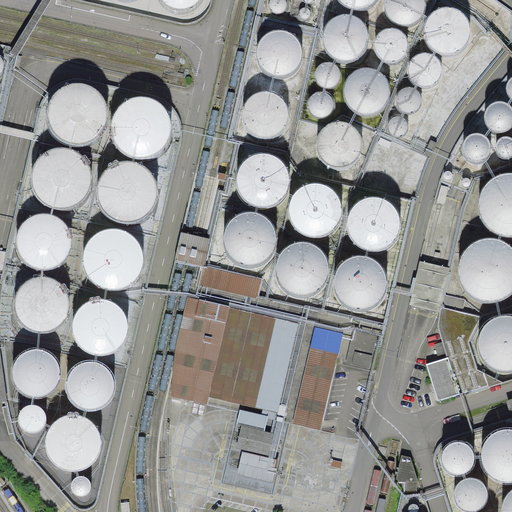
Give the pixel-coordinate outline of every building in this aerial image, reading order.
[(203,0),(157,0),(160,5),(165,11),(172,14),(179,16),(187,15),(194,12),(199,7),(203,0)] [(271,0),(272,0),(271,3),(271,6),(274,10),(276,12),(280,13),(283,12),(286,10),(288,8),(289,5),(289,2),(287,0),(271,0)] [(341,0),(344,3),(350,8),(358,10),(365,10),(373,8),(380,2),(381,0),(341,0)] [(389,0),(389,4),(390,10),(392,17),(397,22),(403,25),(410,26),(417,24),(423,21),(428,15),(430,8),(429,1),(428,0),(389,0)] [(311,9),(308,8),(306,8),(304,8),(303,10),(302,11),(301,13),(302,15),(303,17),(304,18),(306,19),(308,19),(309,19),(311,18),(312,16),(313,14),(313,12),(312,10),(311,9)] [(437,48),(443,52),(451,55),(459,54),(466,51),(472,46),(476,39),(477,32),(476,25),(473,18),(468,13),(462,10),(455,8),(447,9),(440,12),(435,18),(431,25),(430,33),(432,41),(437,48)] [(370,24),(364,18),(357,15),(349,14),(341,16),(334,21),(329,27),(327,34),(326,42),(329,50),(334,56),(340,60),(348,62),(356,62),(363,59),(369,53),(373,47),(374,39),(373,31),(370,24)] [(392,29),(386,32),(382,35),(380,40),(379,46),(380,51),(382,56),(386,60),(391,62),(396,63),(401,62),(406,60),(410,56),(413,50),(413,44),(412,38),(408,33),(403,30),(398,29),(392,29)] [(304,66),(307,58),(307,51),(305,43),(301,37),(294,32),(287,30),(279,30),(272,33),(266,38),(262,45),(260,52),(261,60),(264,67),(270,72),(277,76),(284,77),(292,75),(299,71),(304,66)] [(425,54),(420,57),(416,60),(413,65),(413,70),(413,76),(416,81),(420,85),(424,87),(430,88),(435,87),(440,85),(444,80),(447,75),(447,69),(445,63),(442,58),(437,55),(431,53),(425,54)] [(332,63),(328,64),(324,65),(321,68),(319,72),(319,76),(320,80),(322,84),(325,87),(329,88),(333,88),(337,87),(341,85),(343,81),(344,77),(344,73),(343,69),(340,66),(336,64),(332,63)] [(386,72),(378,69),(370,68),(361,71),(356,75),(351,82),(348,90),(349,98),(352,105),(357,111),(366,116),(375,116),(383,114),(390,108),(395,99),(396,94),(396,87),(393,80),(386,72)] [(110,125),(111,115),(109,105),(104,96),(97,89),(87,85),(77,85),(67,87),(59,93),(52,101),(49,111),(50,121),(53,131),(60,139),(68,144),(78,147),(89,145),(98,141),(105,134),(110,125)] [(411,88),(407,89),(404,91),(401,95),(399,99),(400,103),(401,108),(404,111),(408,113),(413,114),(417,113),(421,111),(424,108),(426,104),(426,100),(425,96),(423,92),(420,89),(416,88),(411,88)] [(328,92),(323,91),(319,91),(315,93),(312,96),(310,100),(309,104),(309,108),(311,112),(314,115),(317,117),(322,118),(326,118),(330,115),(334,112),(335,108),(336,103),(334,99),(332,95),(328,92)] [(290,128),(293,121),(293,113),(291,106),(287,99),(281,95),(273,92),(265,93),(258,95),(252,100),(248,107),(246,114),(247,122),(251,129),(256,134),(263,138),(271,139),(278,137),(285,134),(290,128)] [(174,138),(176,128),(174,118),(169,109),(161,102),(151,98),(141,98),(131,100),(123,106),(117,114),(114,124),(114,134),(117,144),(124,152),(133,157),(143,160),(153,158),(162,154),(169,147),(174,138)] [(500,105),(497,109),(494,113),(493,119),(494,124),(497,128),(501,131),(505,133),(510,133),(511,132),(511,103),(510,103),(505,103),(500,105)] [(393,119),(391,121),(390,125),(390,128),(391,131),(393,133),(395,135),(398,136),(402,136),(405,135),(407,133),(409,130),(410,127),(409,124),(408,120),(406,118),(402,117),(399,116),(396,117),(393,119)] [(321,136),(319,144),(320,153),(324,160),(330,166),(338,169),(347,169),(355,167),(361,161),(366,154),(367,150),(367,141),(364,133),(359,127),(349,122),(341,122),(332,124),(326,129),(321,136)] [(478,136),(474,138),(470,143),(469,147),(469,153),(471,157),(475,161),(479,163),(483,163),(487,162),(490,161),(494,157),(495,155),(497,150),(496,144),(493,140),(492,138),(487,136),(482,135),(478,136)] [(94,189),(95,179),(93,169),(88,160),(80,153),(71,149),(61,149),(51,151),(42,157),(36,165),(33,175),(33,185),(37,195),(43,203),(52,208),(62,211),(72,210),(82,205),(89,198),(94,189)] [(292,196),(295,188),(296,179),(293,170),(288,163),(281,157),(273,155),(263,155),(255,158),(247,164),(242,172),(240,181),(242,190),(246,198),(253,205),(261,209),(270,209),(279,207),(286,203),(292,196)] [(160,203),(162,192),(160,182),(155,174),(147,167),(137,163),(127,162),(117,165),(109,171),(103,179),(100,189),(100,199),(103,208),(110,216),(119,222),(129,224),(139,223),(148,219),(155,212),(160,203)] [(511,176),(506,178),(497,184),(490,193),(487,203),(488,214),(492,225),(500,232),(511,238),(511,237),(511,176)] [(345,225),(348,217),(348,208),(346,200),(341,192),(334,187),(325,184),(316,184),(307,187),(300,193),(295,201),(293,210),(294,220),(299,228),(305,234),(314,238),(323,239),(332,237),(339,232),(345,225)] [(404,239),(408,231),(408,222),(405,214),(400,206),(393,201),(385,198),(375,198),(367,201),(359,207),(355,215),(353,224),(354,234),(358,242),(365,248),(373,252),(382,253),(391,251),(399,246),(404,239)] [(279,254),(282,246),(283,237),(280,228),(275,221),(268,216),(260,213),(250,213),(241,216),(234,222),(229,230),(227,239),(229,248),(233,257),(240,263),(248,267),(257,268),(266,266),(273,261),(279,254)] [(65,264),(71,256),(74,247),(73,238),(70,229),(64,222),(56,217),(47,216),(38,217),(30,221),(23,227),(19,235),(18,244),(19,253),(24,260),(30,267),(39,271),(48,271),(57,269),(65,264)] [(145,270),(147,260),(145,250),(140,241),(132,234),(123,230),(112,230),(102,232),(94,238),(88,246),(85,256),(85,266),(88,276),(95,284),(104,289),(114,292),(124,290),(133,286),(140,279),(145,270)] [(511,244),(506,241),(496,240),(485,243),(476,249),(469,258),(466,268),(467,279),(471,289),(479,297),(490,303),(501,303),(511,300),(511,299),(511,244)] [(333,284),(336,276),(336,267),(334,259),(329,251),(322,246),(313,243),(304,243),(295,246),(288,252),(283,260),(281,269),(282,279),(286,287),(293,293),(302,297),(311,298),(319,296),(327,291),(333,284)] [(392,299),(395,290),(395,282),(393,273),(388,266),(381,260),(372,257),(363,258),(354,261),(347,267),(342,275),(340,284),(341,293),(346,301),(352,308),(361,312),(370,312),(378,310),(386,306),(392,299)] [(449,268),(417,261),(408,305),(438,312),(439,306),(449,268)] [(199,285),(258,299),(263,279),(204,265),(199,285)] [(63,327),(68,319),(71,310),(71,301),(68,292),(61,285),(53,280),(45,278),(36,280),(28,284),(21,290),(17,298),(16,307),(17,315),(21,323),(28,329),(36,333),(46,334),(55,332),(63,327)] [(297,324),(185,297),(172,359),(170,397),(206,405),(207,398),(275,414),(297,324)] [(122,349),(128,341),(130,332),(130,323),(127,314),(121,307),(112,302),(104,301),(95,302),(87,306),(80,312),(76,320),(75,329),(76,338),(80,346),(87,352),(95,356),(105,356),(114,354),(122,349)] [(486,386),(482,373),(476,368),(467,341),(479,316),(439,306),(438,312),(436,327),(447,358),(459,395),(486,386)] [(511,315),(509,316),(499,319),(492,326),(486,334),(485,344),(485,351),(489,360),(496,367),(505,372),(511,372),(511,315)] [(341,334),(314,327),(290,425),(318,432),(341,334)] [(54,393),(59,387),(62,379),(62,370),(59,362),(54,356),(46,352),(38,350),(30,352),(23,355),(18,361),(14,368),(13,375),(15,383),(18,390),(24,395),(31,398),(39,399),(47,398),(54,393)] [(459,395),(447,358),(423,365),(435,403),(459,395)] [(110,407),(115,400),(118,392),(118,384),(115,376),(109,370),(102,366),(94,364),(86,365),(79,369),(74,375),(70,381),(69,389),(71,397),(74,403),(80,409),(87,412),(95,413),(103,411),(110,407)] [(42,433),(45,429),(47,425),(48,420),(47,416),(45,412),(41,409),(37,407),(32,407),(28,408),(24,411),(21,414),(20,419),(20,423),(21,427),(24,431),(28,434),(32,435),(37,435),(42,433)] [(267,417),(237,410),(234,426),(240,427),(263,432),(267,417)] [(104,449),(104,440),(100,431),(94,424),(86,419),(77,417),(68,418),(60,422),(53,429),(49,437),(48,446),(49,455),(54,463),(60,469),(69,473),(78,473),(87,471),(95,466),(101,458),(104,449)] [(263,432),(240,427),(235,449),(266,456),(271,435),(263,432)] [(511,431),(509,432),(500,436),(494,442),(490,450),(489,459),(491,468),(494,473),(500,479),(509,483),(511,483),(511,431)] [(465,445),(460,445),(455,448),(452,452),(449,457),(449,463),(452,470),(456,474),(461,476),(466,477),(470,476),(475,474),(479,470),(481,465),(481,458),(479,452),(475,448),(470,445),(465,445)] [(277,461),(240,453),(235,476),(271,484),(277,461)] [(402,455),(396,481),(418,481),(411,457),(402,455)] [(83,498),(86,498),(89,497),(91,495),(92,492),(93,489),(93,486),(91,483),(89,481),(86,479),(83,479),(80,480),(77,482),(75,484),(74,487),(74,490),(75,493),(77,496),(80,497),(83,498)] [(479,482),(473,482),(468,485),(464,489),(462,494),(462,499),(463,505),(467,509),(470,511),(484,511),(486,511),(490,508),(493,503),(494,496),(493,491),(489,486),(485,483),(479,482)]
